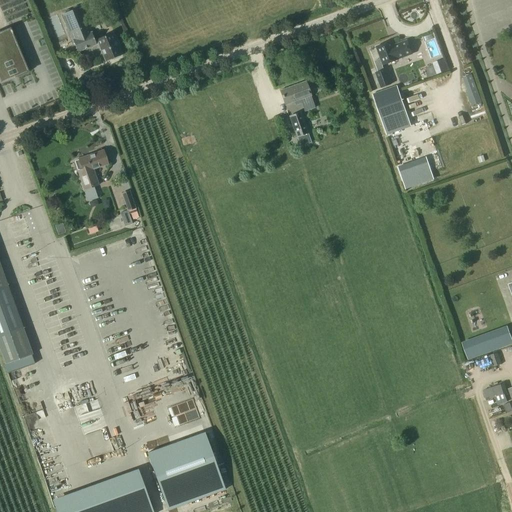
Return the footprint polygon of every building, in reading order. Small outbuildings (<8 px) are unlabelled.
[(62,15),(72,40),(72,42),(73,42),(78,53),(97,45),(97,43),(96,43),(92,34),(93,34),(92,32),(91,32),(81,7),(62,15)] [(0,32),(0,80),(1,83),(28,71),(10,28),(0,32)] [(97,40),(101,48),(106,61),(120,55),(112,34),(97,40)] [(376,73),(382,88),(391,85),(385,70),(384,70),(383,66),(398,60),(398,59),(412,53),(407,41),(393,46),(391,41),(377,47),(381,59),(375,61),(379,72),(376,73)] [(446,71),(443,62),(433,65),(437,75),(446,71)] [(467,92),(472,106),(482,102),(472,75),(463,78),(468,92),(467,92)] [(280,91),(285,105),(297,101),(299,105),(304,103),(303,99),(311,96),(306,82),(280,91)] [(399,92),(376,100),(382,117),(405,109),(399,92)] [(301,112),(289,117),(297,137),(300,145),(311,141),(308,134),(314,131),(310,120),(304,122),(301,112)] [(78,160),(74,161),(77,171),(84,190),(93,187),(98,185),(93,169),(108,164),(103,151),(78,160)] [(399,167),(404,181),(431,172),(426,157),(399,167)] [(93,187),(84,190),(88,201),(97,198),(93,187)] [(129,191),(122,194),(127,211),(135,208),(129,191)] [(135,208),(127,211),(129,215),(131,214),(132,219),(138,217),(135,208)] [(124,227),(132,224),(127,211),(120,213),(124,227)] [(58,236),(66,233),(62,224),(55,226),(58,236)] [(0,263),(0,350),(5,364),(32,355),(23,328),(8,286),(0,263)] [(511,338),(508,328),(463,344),(468,359),(511,343),(511,338)] [(494,367),(502,364),(498,353),(490,356),(494,367)] [(492,388),(495,397),(507,393),(504,384),(492,388)] [(508,402),(505,394),(496,397),(498,405),(508,402)] [(146,450),(201,433),(199,426),(144,444),(146,450)] [(225,490),(204,433),(147,453),(168,510),(225,490)] [(152,511),(138,470),(53,500),(57,511),(152,511)]
